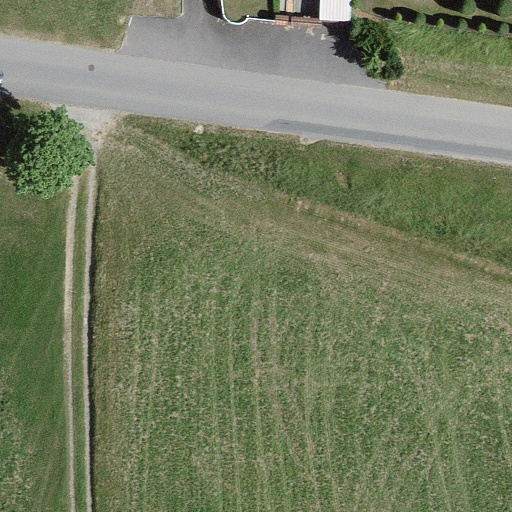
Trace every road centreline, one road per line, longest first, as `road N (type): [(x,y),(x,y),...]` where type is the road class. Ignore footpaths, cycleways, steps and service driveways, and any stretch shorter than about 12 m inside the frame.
road 1 (tertiary): [(0,70),(511,137)]
road 2 (track): [(89,81),(74,304),(81,511)]
